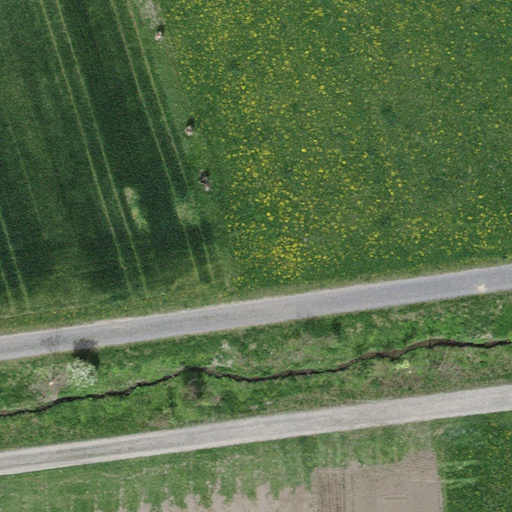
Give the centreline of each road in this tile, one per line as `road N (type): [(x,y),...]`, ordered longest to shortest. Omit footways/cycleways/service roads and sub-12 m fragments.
road 1 (track): [(0,460),(511,392)]
road 2 (track): [(511,276),(0,342)]
